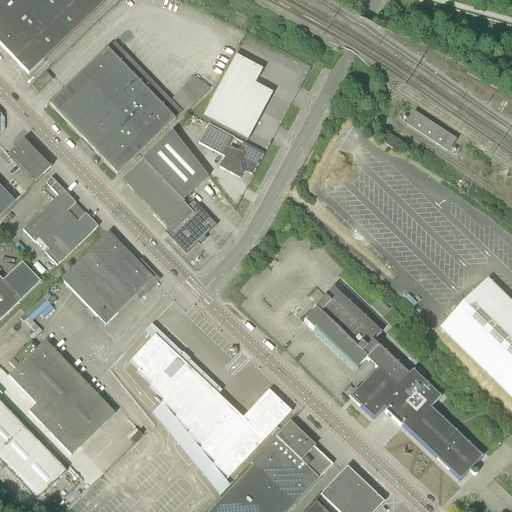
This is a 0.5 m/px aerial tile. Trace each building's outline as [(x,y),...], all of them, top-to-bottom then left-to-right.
[(0,0),(0,45),(29,76),(107,0),(0,0)] [(194,105),(210,89),(230,49),(212,40),(194,77),(180,90),(194,105)] [(49,105),(83,139),(81,141),(81,142),(83,140),(117,176),(175,120),(182,112),(115,43),(107,50),(107,49),(49,105)] [(271,94),(254,84),(262,70),(235,56),(201,118),(245,142),(271,94)] [(46,72),(32,86),(38,93),(53,79),(46,72)] [(406,125),(447,152),(454,141),(413,114),(406,125)] [(209,125),(198,144),(224,158),(219,168),(240,179),(243,174),(247,173),(252,175),(263,154),(243,143),(238,152),(230,147),(235,139),(209,125)] [(142,160),(121,180),(169,229),(173,233),(170,236),(187,254),(216,226),(193,202),(187,207),(182,202),(207,179),(172,132),(142,161),(142,160)] [(387,134),(382,143),(395,152),(401,143),(387,134)] [(21,169),(0,189),(13,204),(50,169),(24,141),(12,152),(8,156),(21,169)] [(58,197),(22,231),(23,232),(34,243),(38,240),(48,250),(44,254),(57,267),(98,227),(86,215),(84,217),(74,206),(76,204),(52,179),(46,184),(51,189),(50,189),(56,195),(58,197)] [(0,217),(13,204),(0,189),(0,217)] [(109,233),(61,279),(105,325),(142,290),(146,294),(157,283),(109,233)] [(22,263),(3,281),(0,278),(0,320),(21,301),(40,282),(22,263)] [(511,301),(488,278),(441,328),(511,396),(511,301)] [(56,302),(53,306),(63,315),(73,304),(55,288),(48,296),(56,302)] [(357,370),(367,360),(379,347),(373,342),(380,335),(332,289),(302,321),(312,330),(313,328),(357,370)] [(378,298),(371,306),(382,317),(389,309),(378,298)] [(25,314),(20,319),(23,322),(28,317),(25,314)] [(213,465),(228,479),(292,413),(269,391),(243,419),(155,336),(130,362),(139,370),(137,372),(152,386),(150,388),(165,401),(163,404),(177,417),(175,419),(190,432),(188,434),(202,448),(201,450),(215,463),(213,465)] [(15,370),(8,377),(36,406),(29,413),(71,456),(115,414),(45,341),(38,348),(31,341),(23,349),(24,350),(18,357),(16,355),(8,363),(15,370)] [(355,391),(348,398),(359,408),(360,406),(373,419),(386,406),(389,409),(385,412),(400,426),(404,423),(406,425),(404,427),(437,459),(436,460),(448,471),(449,470),(460,480),(469,471),(473,474),(475,475),(476,475),(476,474),(477,473),(477,472),(477,471),(476,470),(474,469),(473,470),(471,468),(473,467),(482,458),(430,408),(441,398),(413,371),(409,375),(379,347),(367,360),(378,370),(357,392),(355,391)] [(0,403),(0,462),(36,500),(66,472),(0,403)] [(253,465),(209,511),(289,511),(321,479),(320,478),(332,466),(307,443),(308,442),(300,435),(299,435),(288,425),(289,425),(288,424),(251,463),(253,465)] [(321,495),(338,511),(374,511),(383,503),(347,468),(321,495)]
